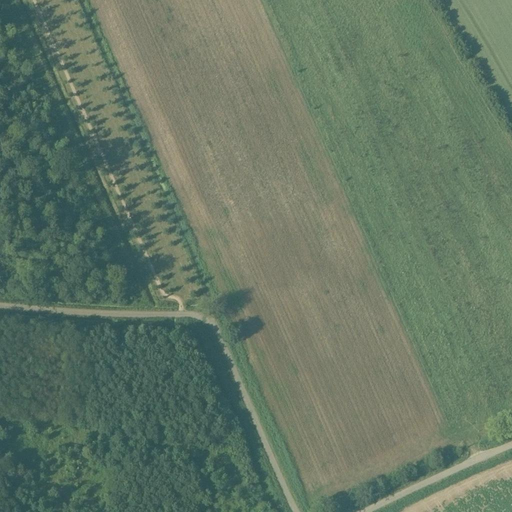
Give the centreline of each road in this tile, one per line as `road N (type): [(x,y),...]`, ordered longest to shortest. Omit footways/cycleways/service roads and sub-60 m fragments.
road 1 (unclassified): [(296,511),(213,324),(0,308)]
road 2 (unclassified): [(511,446),(371,511)]
